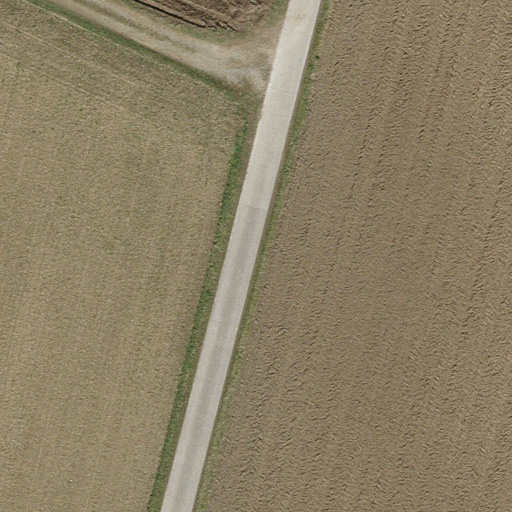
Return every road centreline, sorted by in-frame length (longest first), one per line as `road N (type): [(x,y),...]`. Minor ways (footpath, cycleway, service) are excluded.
road 1 (track): [(322,0),(189,511)]
road 2 (track): [(297,98),(87,0)]
